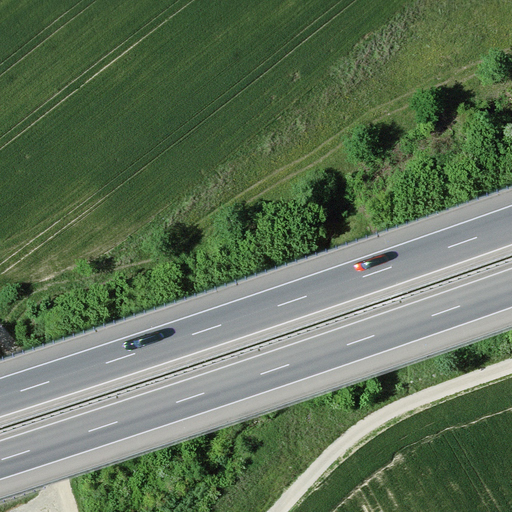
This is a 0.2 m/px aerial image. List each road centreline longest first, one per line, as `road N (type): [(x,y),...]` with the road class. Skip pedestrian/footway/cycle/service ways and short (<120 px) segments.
road 1 (motorway): [(511,225),(0,397)]
road 2 (motorway): [(0,459),(511,287)]
road 3 (track): [(511,365),(357,430),(277,511)]
road 4 (track): [(70,511),(22,374),(0,335)]
